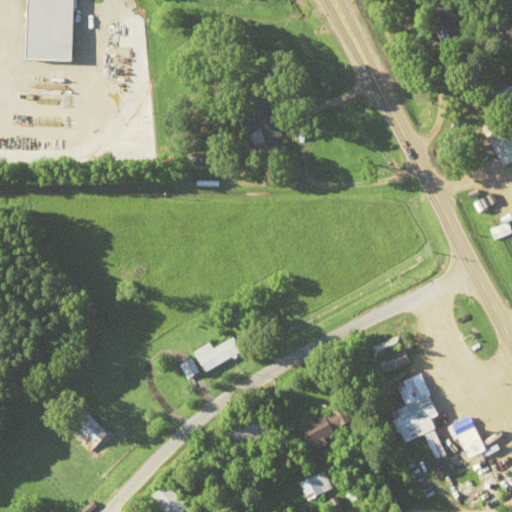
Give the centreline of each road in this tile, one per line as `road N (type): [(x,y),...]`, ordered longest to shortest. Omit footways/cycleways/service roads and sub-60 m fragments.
road 1 (primary): [(511,346),(330,0)]
road 2 (residential): [(354,511),(380,480),(395,429),(390,280)]
road 3 (residential): [(511,348),(395,429)]
road 4 (residential): [(294,339),(191,414)]
